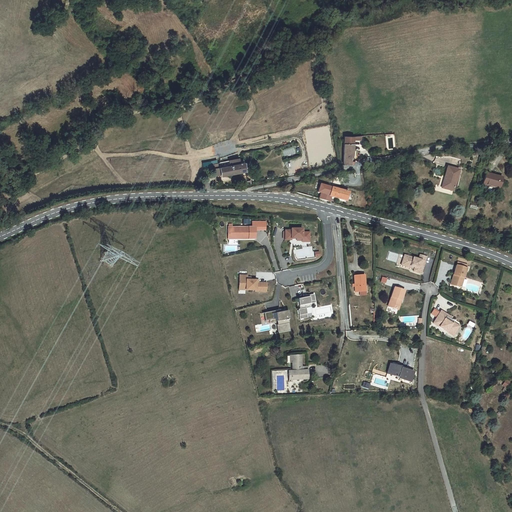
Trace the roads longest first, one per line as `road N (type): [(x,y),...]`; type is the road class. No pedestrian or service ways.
road 1 (unclassified): [(511,139),(438,148),(241,195)]
road 2 (secondary): [(241,195),(84,203),(0,235)]
road 3 (residential): [(429,284),(420,397),(454,511)]
road 4 (secondary): [(511,268),(326,209)]
road 5 (track): [(116,511),(0,424)]
